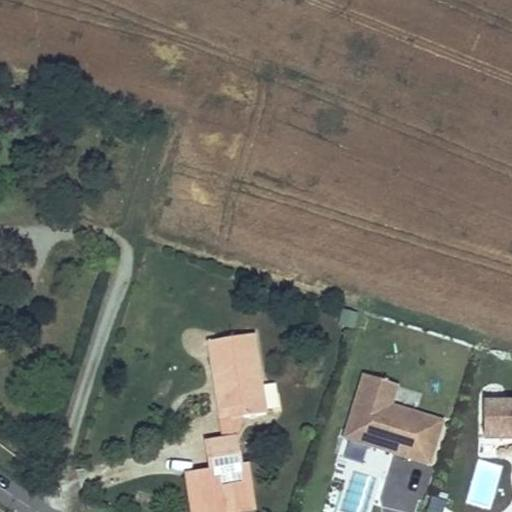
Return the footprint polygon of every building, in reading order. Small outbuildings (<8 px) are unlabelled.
[(333,315),(329,330),(347,335),(351,321),(333,315)] [(260,387),(251,337),(208,343),(216,389),(222,388),(224,399),(218,400),(222,422),(239,419),(241,429),(266,425),(262,397),(257,393),(260,387)] [(366,371),(347,438),(434,463),(447,421),(395,406),(402,382),(366,371)] [(224,399),(222,388),(216,389),(218,400),(224,399)] [(511,397),(489,396),(487,437),(511,438),(511,397)] [(239,419),(222,422),(216,423),(219,444),(232,442),(241,429),(239,419)] [(202,476),(177,481),(182,511),(247,511),(240,469),(237,470),(232,442),(219,444),(197,448),(202,476)] [(446,511),(450,503),(433,498),(428,511),(446,511)]
